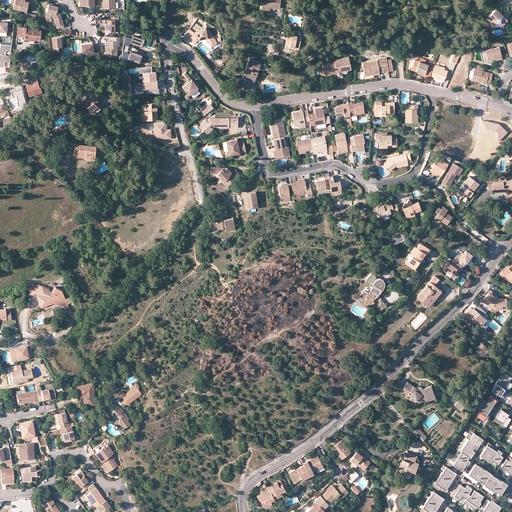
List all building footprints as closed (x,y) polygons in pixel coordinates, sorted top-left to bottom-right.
[(15,0),(14,8),(27,11),(29,1),(28,1),(28,0),(15,0)] [(103,0),(103,8),(115,8),(114,0),(103,0)] [(261,8),(274,10),(274,7),(280,8),(280,0),(257,0),(257,2),(262,5),(261,8)] [(63,25),(59,12),(57,11),(58,7),(48,4),(45,16),(47,21),(54,19),(57,27),(63,25)] [(493,24),(496,22),(499,22),(502,25),(507,20),(495,8),(487,16),(490,18),(488,20),(493,24)] [(102,23),(104,23),(104,31),(114,31),(114,19),(102,19),(102,23)] [(0,31),(7,32),(8,22),(0,21),(0,31)] [(25,39),(25,36),(30,37),(30,38),(40,40),(41,30),(27,28),(27,27),(18,26),(17,38),(25,39)] [(199,36),(201,36),(202,37),(202,38),(205,38),(212,48),(218,43),(210,33),(207,32),(206,30),(197,29),(197,32),(195,32),(190,38),(195,42),(199,38),(199,36)] [(301,37),(288,34),(285,49),(289,50),(289,47),(290,46),(299,48),(301,37)] [(132,38),(125,36),(124,45),(129,47),(130,43),(140,46),(143,39),(133,35),(132,38)] [(53,48),(53,53),(59,52),(58,48),(62,48),(62,44),(61,40),(63,40),(65,40),(64,36),(52,37),(53,48)] [(117,57),(117,48),(116,41),(119,41),(119,36),(109,37),(109,41),(107,41),(108,49),(105,49),(106,57),(117,57)] [(0,46),(0,54),(5,55),(6,50),(11,50),(12,45),(0,44),(0,46)] [(93,47),(93,44),(82,45),(83,54),(94,52),(94,55),(99,54),(99,53),(98,46),(93,47)] [(487,58),(487,60),(495,58),(496,59),(502,58),(499,47),(493,48),(485,50),(487,58)] [(141,55),(131,51),(130,54),(128,59),(122,57),(121,61),(127,63),(129,59),(139,63),(141,55)] [(5,55),(0,54),(0,66),(5,67),(5,61),(10,61),(11,56),(5,55)] [(334,59),(334,62),(336,71),(348,69),(351,68),(349,57),(334,59)] [(365,75),(373,73),(388,71),(387,59),(386,57),(377,58),(378,60),(363,62),(365,75)] [(244,74),(256,78),(261,63),(249,59),(244,74)] [(433,65),(429,64),(425,62),(419,60),(415,59),(411,69),(418,71),(425,74),(424,76),(429,77),(429,75),(433,65)] [(24,70),(27,69),(33,68),(32,64),(27,65),(26,60),(22,61),(24,70)] [(322,64),(324,74),(336,72),(336,71),(334,62),(322,64)] [(433,65),(429,75),(444,80),(447,70),(442,68),(442,66),(438,65),(434,63),(433,65)] [(492,73),(483,70),(483,68),(479,67),(480,65),(475,64),(472,78),(486,82),(486,83),(490,84),(490,83),(492,73)] [(151,66),(139,67),(139,73),(142,73),(143,81),(156,79),(155,71),(152,71),(151,66)] [(185,81),(186,82),(183,85),(190,93),(199,86),(186,70),(183,73),(188,79),(185,81)] [(37,80),(26,83),(29,96),(42,92),(40,87),(39,87),(38,84),(37,80)] [(158,81),(142,83),(143,90),(158,89),(158,81)] [(21,88),(12,90),(13,95),(17,95),(18,100),(17,101),(19,105),(26,102),(21,88)] [(100,108),(95,103),(98,100),(91,92),(80,102),(86,108),(87,107),(91,111),(93,109),(96,112),(100,108)] [(385,103),(385,105),(382,105),(382,103),(382,100),(375,100),(375,115),(385,115),(385,112),(389,112),(394,112),(394,101),(385,101),(385,103)] [(358,120),(357,114),(365,113),(363,101),(352,103),(352,102),(348,102),(350,115),(352,115),(353,120),(358,120)] [(158,119),(157,107),(159,107),(159,102),(148,103),(144,103),(142,105),(142,111),(142,120),(158,119)] [(343,103),(344,105),(337,106),(334,107),(336,115),(344,114),(345,116),(350,115),(348,102),(343,103)] [(213,107),(209,104),(201,111),(204,114),(213,107)] [(410,108),(405,108),(405,122),(418,122),(418,115),(416,115),(416,108),(418,108),(418,105),(410,105),(410,108)] [(308,114),(308,109),(292,112),(294,126),(298,125),(305,124),(304,121),(309,120),(308,114)] [(326,126),(325,122),(323,109),(315,110),(315,113),(315,114),(313,115),(313,113),(308,114),(309,120),(310,125),(317,124),(318,128),(326,126)] [(221,127),(239,127),(239,118),(211,117),(208,120),(207,120),(200,126),(205,130),(207,128),(210,130),(213,127),(214,125),(219,126),(221,126),(221,127)] [(272,120),(273,123),(275,133),(273,133),(274,138),(284,136),(286,136),(283,118),(272,120)] [(498,142),(508,132),(499,125),(481,119),(479,134),(493,137),(498,142)] [(166,122),(153,123),(154,136),(161,138),(171,138),(171,128),(166,128),(166,122)] [(344,132),(335,134),(338,151),(347,149),(348,151),(352,150),(350,140),(346,140),(344,132)] [(379,138),(379,144),(387,144),(387,146),(391,147),(391,146),(397,146),(397,137),(391,138),(391,135),(387,135),(387,132),(375,132),(375,138),(379,138)] [(364,141),(363,133),(353,135),(349,136),(352,151),(356,150),(364,148),(363,141),(364,141)] [(274,138),(276,152),(277,155),(289,153),(287,145),(285,146),(284,136),(274,138)] [(313,138),(311,138),(313,149),(313,151),(327,149),(325,136),(313,138)] [(311,138),(296,140),(298,151),(305,150),(313,149),(311,138)] [(247,151),(245,140),(239,141),(238,140),(234,141),(234,140),(228,141),(230,150),(230,151),(232,151),(233,154),(247,151)] [(95,158),(96,146),(75,144),(74,156),(78,157),(78,155),(85,156),(85,157),(95,158)] [(407,156),(398,158),(397,156),(390,157),(383,163),(390,170),(396,165),(403,163),(404,165),(408,165),(408,161),(411,161),(410,153),(406,154),(407,156)] [(438,173),(441,175),(447,166),(448,163),(438,157),(431,169),(438,173)] [(463,168),(453,163),(442,181),(450,185),(456,174),(459,176),(463,168)] [(229,169),(228,167),(211,167),(211,173),(218,173),(221,177),(222,177),(223,176),(226,179),(224,182),(223,182),(228,187),(241,174),(235,169),(234,171),(232,172),(229,169)] [(319,180),(316,180),(317,190),(326,188),(325,184),(330,183),(328,176),(324,177),(324,179),(319,180)] [(330,183),(331,191),(341,189),(340,180),(334,182),(333,180),(333,176),(328,176),(330,183)] [(478,183),(470,176),(458,190),(463,195),(465,193),(470,197),(473,192),(477,186),(479,184),(478,183)] [(504,185),(509,184),(510,190),(511,190),(511,194),(511,179),(501,181),(493,183),(494,189),(504,188),(504,185)] [(293,190),(293,194),(306,192),(307,194),(307,196),(313,195),(311,189),(311,188),(311,184),(305,185),(305,180),(298,181),(291,183),(293,190)] [(282,185),(279,186),(280,197),(289,196),(289,191),(293,190),(291,183),(291,182),(287,183),(287,184),(282,185)] [(247,209),(258,207),(255,192),(244,194),(245,197),(247,209)] [(412,203),(411,200),(410,199),(409,199),(408,200),(407,201),(406,201),(408,205),(403,207),(407,217),(410,216),(411,217),(415,215),(414,212),(421,209),(418,201),(412,203)] [(391,201),(383,204),(376,206),(372,208),(374,214),(378,212),(380,217),(394,211),(395,213),(399,212),(398,208),(396,204),(392,205),(391,201)] [(435,216),(439,220),(441,217),(447,222),(452,216),(446,211),(446,210),(442,207),(441,208),(438,206),(433,213),(435,215),(435,216)] [(218,208),(220,216),(227,214),(226,207),(218,208)] [(367,207),(360,210),(363,217),(370,215),(367,207)] [(223,226),(225,226),(226,230),(235,229),(233,218),(222,220),(221,218),(215,219),(216,220),(210,221),(211,229),(219,227),(219,229),(223,229),(223,226)] [(419,244),(417,247),(425,252),(426,253),(429,250),(419,244)] [(410,255),(412,256),(409,261),(413,263),(413,264),(416,266),(420,261),(418,260),(421,257),(422,257),(425,252),(417,247),(416,246),(410,255)] [(464,253),(461,250),(454,259),(463,266),(472,254),(467,250),(464,253)] [(511,257),(509,261),(511,263),(511,264),(511,269),(509,266),(502,273),(509,281),(511,278),(511,257)] [(455,276),(463,266),(454,259),(453,258),(450,262),(446,259),(442,265),(455,276)] [(413,264),(413,263),(409,261),(407,259),(405,262),(415,269),(416,266),(413,264)] [(502,273),(511,264),(511,263),(500,273),(508,282),(509,281),(502,273)] [(366,280),(373,285),(369,292),(364,288),(360,293),(360,294),(360,296),(361,299),(361,300),(362,302),(364,303),(367,305),(369,305),(371,305),(373,304),(375,303),(376,301),(382,310),(389,305),(380,293),(379,295),(378,294),(379,293),(381,290),(383,287),(385,284),(385,282),(385,280),(384,279),(384,278),(383,277),(380,277),(379,277),(378,278),(376,279),(375,280),(373,282),(372,281),(375,279),(376,277),(378,277),(374,271),(372,273),(369,275),(366,280)] [(433,283),(435,285),(439,279),(435,275),(427,285),(430,287),(433,283)] [(55,287),(53,291),(38,284),(36,286),(32,283),(28,284),(30,293),(34,294),(34,292),(37,294),(37,296),(41,307),(48,305),(47,302),(57,299),(61,300),(65,298),(62,290),(55,287)] [(430,287),(427,285),(417,297),(426,304),(434,294),(436,296),(441,290),(435,285),(433,283),(430,287)] [(490,308),(492,307),(494,309),(507,309),(506,298),(497,298),(492,294),(490,293),(489,292),(482,299),(486,302),(485,303),(490,308)] [(426,304),(429,306),(436,296),(434,294),(426,304)] [(65,298),(61,300),(57,299),(47,302),(48,305),(56,302),(68,307),(65,298)] [(486,312),(477,305),(474,308),(471,306),(463,315),(473,323),(476,319),(484,326),(488,321),(483,316),(486,312)] [(13,354),(14,360),(32,356),(30,345),(27,346),(26,341),(17,343),(18,347),(9,349),(10,355),(13,354)] [(476,348),(483,354),(489,347),(482,341),(476,348)] [(32,377),(30,369),(21,370),(19,364),(11,366),(12,371),(10,371),(12,381),(19,379),(20,382),(25,381),(24,379),(26,378),(32,377)] [(510,381),(501,376),(492,390),(503,398),(505,394),(503,392),(510,381)] [(391,384),(395,387),(401,381),(396,377),(391,384)] [(408,394),(411,396),(408,400),(413,404),(417,399),(425,396),(426,399),(427,401),(436,397),(431,385),(422,388),(419,390),(416,388),(407,382),(401,391),(407,395),(408,394)] [(35,383),(39,402),(43,401),(42,399),(55,396),(54,388),(41,391),(39,383),(35,383)] [(93,401),(92,383),(77,387),(80,396),(83,395),(84,402),(88,401),(93,401)] [(120,402),(124,407),(141,394),(137,389),(135,386),(131,390),(122,396),(124,399),(120,402)] [(16,394),(18,404),(34,401),(34,402),(39,402),(36,390),(16,394)] [(413,404),(416,405),(421,401),(426,399),(425,396),(417,399),(413,404)] [(494,400),(489,397),(479,411),(486,415),(488,413),(491,415),(496,408),(493,405),(494,403),(493,402),(494,400)] [(458,399),(454,404),(461,410),(465,405),(458,399)] [(110,405),(109,412),(110,412),(113,415),(112,420),(113,420),(113,425),(118,426),(119,422),(123,422),(127,420),(123,415),(125,414),(123,411),(122,412),(119,412),(117,408),(119,406),(118,404),(113,403),(110,405)] [(509,414),(501,408),(495,417),(503,422),(502,423),(505,426),(511,418),(507,416),(509,414)] [(60,414),(55,415),(57,424),(59,424),(63,423),(64,428),(70,427),(69,422),(66,422),(64,413),(60,414)] [(503,422),(495,417),(493,420),(504,427),(505,426),(502,423),(503,422)] [(31,420),(21,422),(24,437),(33,435),(31,420)] [(59,429),(60,433),(60,435),(62,442),(74,439),(71,426),(70,427),(64,428),(60,429),(59,429)] [(418,427),(414,431),(418,435),(423,432),(418,427)] [(483,443),(485,439),(474,432),(472,434),(469,431),(458,448),(461,450),(458,456),(454,453),(451,458),(455,460),(453,463),(464,470),(467,466),(465,464),(466,462),(467,463),(470,459),(468,457),(470,455),(471,456),(475,449),(472,448),(474,445),(476,447),(480,442),(483,443)] [(423,432),(418,435),(423,440),(427,436),(423,432)] [(331,448),(333,447),(338,453),(342,458),(350,452),(342,440),(340,442),(337,439),(329,445),(331,448)] [(32,442),(18,443),(20,459),(34,458),(32,442)] [(497,463),(502,456),(500,454),(501,451),(498,449),(496,451),(492,448),(493,446),(488,442),(479,455),(489,462),(491,459),(497,463)] [(107,445),(104,447),(101,443),(92,450),(94,453),(96,452),(102,461),(112,454),(113,453),(107,445)] [(356,463),(358,465),(364,469),(370,461),(361,455),(356,451),(349,461),(352,466),(353,466),(356,463)] [(96,452),(94,453),(100,462),(102,461),(96,452)] [(403,474),(406,468),(414,472),(418,462),(415,461),(412,460),(411,462),(407,460),(410,453),(407,452),(403,459),(402,462),(401,461),(399,465),(401,466),(399,472),(403,474)] [(407,460),(411,462),(412,460),(415,461),(417,456),(410,453),(407,460)] [(102,461),(100,462),(107,473),(117,466),(113,460),(114,459),(112,454),(102,461)] [(511,457),(508,455),(501,465),(507,469),(506,470),(511,473),(511,457)] [(322,466),(317,456),(304,463),(311,475),(314,473),(313,471),(316,469),(322,466)] [(475,463),(468,474),(478,480),(478,479),(484,483),(483,484),(493,491),(494,490),(500,494),(507,484),(501,480),(501,481),(494,476),(494,475),(482,467),(482,468),(475,463)] [(288,472),(294,483),(309,475),(304,465),(288,472)] [(35,466),(24,467),(25,481),(31,480),(31,475),(36,475),(36,477),(39,477),(39,470),(35,470),(35,466)] [(455,479),(458,475),(446,466),(433,485),(439,489),(440,487),(447,492),(453,482),(450,479),(452,477),(455,479)] [(5,483),(5,481),(13,481),(12,467),(3,468),(0,468),(1,474),(1,484),(5,483)] [(406,468),(403,474),(409,477),(411,473),(415,474),(416,472),(414,472),(406,468)] [(84,475),(80,470),(64,481),(75,496),(87,487),(89,485),(87,481),(82,476),(84,475)] [(347,478),(351,482),(358,475),(354,471),(347,478)] [(276,480),(277,482),(271,484),(268,486),(269,489),(272,496),(280,491),(285,489),(286,492),(289,490),(282,477),(276,480)] [(293,486),(296,492),(302,489),(299,483),(293,486)] [(87,488),(85,495),(95,508),(96,507),(105,500),(93,484),(87,488)] [(336,489),(333,485),(321,496),(320,495),(315,500),(323,509),(340,493),(343,496),(348,491),(341,484),(336,489)] [(455,491),(454,490),(450,496),(457,500),(459,497),(476,509),(480,502),(479,501),(483,496),(474,490),(471,495),(468,494),(472,488),(467,485),(465,488),(460,484),(455,491)] [(266,507),(271,504),(270,501),(274,499),(272,496),(269,489),(268,486),(267,485),(263,487),(264,490),(260,492),(261,493),(257,495),(258,499),(260,499),(263,505),(266,507)] [(442,505),(445,500),(433,491),(428,498),(428,497),(422,505),(423,506),(420,511),(421,511),(436,511),(440,507),(437,506),(439,503),(442,505)] [(59,511),(52,503),(53,502),(54,502),(49,495),(40,501),(47,511),(61,511),(61,510),(60,511),(59,511)] [(496,511),(500,507),(491,500),(490,502),(487,499),(481,508),(482,510),(480,511),(479,511),(478,511),(496,511)] [(105,500),(96,507),(100,511),(110,511),(109,510),(108,508),(109,507),(110,506),(106,500),(105,500)] [(313,505),(310,508),(305,511),(322,511),(324,510),(323,509),(315,500),(312,504),(313,505)]
